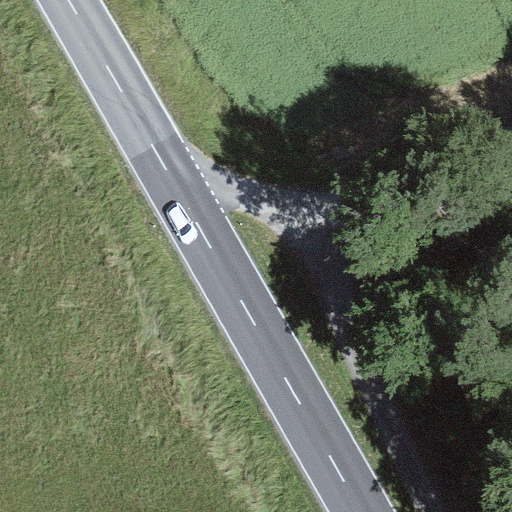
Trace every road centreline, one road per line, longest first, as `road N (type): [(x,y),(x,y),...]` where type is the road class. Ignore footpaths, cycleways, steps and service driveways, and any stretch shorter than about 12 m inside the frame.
road 1 (tertiary): [(67,0),(354,511)]
road 2 (track): [(511,156),(318,227),(238,192),(179,195)]
road 3 (track): [(318,227),(356,338),(436,511)]
